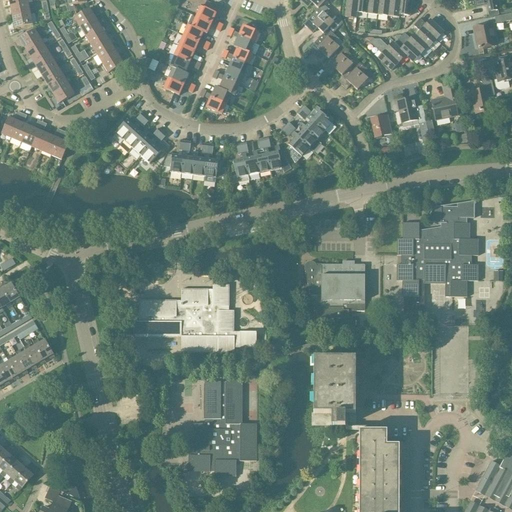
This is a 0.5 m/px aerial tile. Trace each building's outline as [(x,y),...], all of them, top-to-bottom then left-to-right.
[(323,4),(323,5),(327,0),(298,0),(307,8),(312,3),(318,9),(323,4)] [(356,19),(357,13),(358,1),(357,0),(353,0),(354,0),(351,0),(347,0),(345,18),(356,19)] [(357,0),(358,1),(357,13),(367,14),(368,0),(357,0)] [(368,0),(367,14),(378,16),(379,0),(368,0)] [(388,17),(389,0),(379,0),(378,16),(388,17)] [(399,18),(399,15),(400,0),(389,0),(388,17),(399,18)] [(400,0),(399,15),(410,16),(411,0),(400,0)] [(497,3),(496,0),(474,0),(476,8),(486,6),(488,13),(501,10),(499,3),(497,3)] [(12,18),(30,14),(28,4),(10,7),(12,18)] [(317,29),(323,34),(328,30),(334,23),(328,17),(332,13),(323,5),(323,4),(318,9),(303,25),(313,34),(317,29)] [(216,14),(201,7),(196,17),(212,24),(211,27),(217,29),(219,25),(213,22),(216,14)] [(80,28),(95,18),(89,9),(74,18),(80,28)] [(32,25),(30,14),(12,18),(15,29),(32,25)] [(505,15),(495,18),(496,24),(507,22),(505,15)] [(196,17),(192,27),(191,27),(203,33),(207,35),(211,27),(212,24),(196,17)] [(85,37),(101,27),(95,18),(80,28),(85,37)] [(420,19),(417,22),(436,41),(444,33),(430,20),(426,25),(420,19)] [(428,47),(428,48),(429,49),(436,41),(417,22),(414,26),(420,32),(416,36),(428,47)] [(52,32),(56,30),(52,23),(48,25),(52,32)] [(492,24),(473,28),(478,50),(497,46),(492,24)] [(188,26),(183,36),(199,43),(198,45),(204,48),(206,44),(200,41),(203,33),(191,27),(192,27),(188,26)] [(243,26),(240,34),(239,37),(254,44),(259,33),(243,26)] [(91,46),(106,37),(101,27),(85,37),(91,46)] [(60,30),(64,37),(68,35),(64,28),(60,30)] [(25,49),(40,39),(34,30),(19,39),(25,49)] [(60,37),(56,30),(52,32),(57,39),(60,37)] [(322,54),(328,59),(329,59),(339,48),(333,43),(337,38),(328,30),(323,34),(308,50),(318,59),(322,54)] [(232,36),(238,39),(234,47),(237,49),(238,48),(250,54),(250,53),(254,44),(239,37),(240,34),(233,32),(232,36)] [(416,36),(415,35),(410,39),(404,34),(401,37),(421,55),(428,48),(428,47),(416,36)] [(68,35),(64,37),(68,44),(72,42),(68,35)] [(183,36),(179,46),(194,53),(198,45),(199,43),(183,36)] [(97,55),(112,46),(106,37),(91,46),(97,55)] [(404,46),(400,50),(406,56),(405,56),(413,63),(421,55),(401,37),(398,40),(404,46)] [(25,49),(30,58),(46,49),(40,39),(25,49)] [(398,64),(374,40),(371,44),(382,54),(378,59),(391,71),(398,64)] [(400,50),(393,43),(388,48),(382,42),(374,40),(398,64),(405,56),(406,56),(400,50)] [(64,50),(67,48),(63,41),(59,43),(64,50)] [(71,49),(75,56),(79,53),(75,46),(71,49)] [(102,64),(118,55),(112,46),(97,55),(102,64)] [(179,46),(174,56),(190,63),(189,66),(195,68),(197,64),(191,61),(194,53),(179,46)] [(351,55),(341,46),(339,48),(329,59),(328,59),(321,67),(331,75),(336,70),(342,76),(353,65),(352,65),(346,59),(351,55)] [(72,56),(67,48),(64,50),(68,58),(72,56)] [(249,66),(253,55),(250,53),(250,54),(238,48),(237,49),(233,59),(249,66)] [(36,67),(52,58),(46,49),(30,58),(36,67)] [(79,53),(75,56),(80,63),(84,61),(79,53)] [(226,58),(232,61),(228,69),(244,76),(249,66),(233,59),(234,56),(228,54),(226,58)] [(124,65),(118,55),(102,64),(108,74),(124,65)] [(174,56),(169,67),(173,69),(173,68),(185,74),(185,73),(189,66),(190,63),(174,56)] [(495,81),(496,88),(498,90),(500,90),(509,88),(507,81),(511,79),(511,60),(511,57),(494,61),(498,80),(495,81)] [(42,76),(57,67),(52,58),(36,67),(42,76)] [(75,69),(79,66),(74,59),(71,62),(75,69)] [(366,70),(357,61),(352,65),(353,65),(342,76),(337,81),(346,90),(351,85),(357,91),(368,80),(362,74),(366,70)] [(83,67),(87,74),(91,72),(86,65),(83,67)] [(83,74),(79,66),(75,69),(79,76),(83,74)] [(63,76),(57,67),(42,76),(48,86),(63,76)] [(173,68),(173,69),(168,79),(184,86),(183,88),(189,90),(191,86),(185,83),(189,75),(185,73),(185,74),(173,68)] [(224,79),(239,86),(244,76),(228,69),(225,77),(224,79)] [(91,72),(87,74),(91,81),(95,79),(91,72)] [(217,78),(223,81),(219,89),(231,95),(235,96),(239,86),(224,79),(225,77),(219,74),(217,78)] [(478,91),(470,93),(475,115),(492,111),(489,97),(495,96),(492,82),(481,75),(478,81),(483,84),(478,91)] [(53,95),(69,85),(63,76),(48,86),(53,95)] [(90,85),(86,78),(82,80),(86,87),(90,85)] [(179,96),(183,88),(184,86),(168,79),(164,89),(179,96)] [(75,95),(69,85),(53,95),(59,104),(75,95)] [(86,87),(79,91),(82,97),(93,90),(90,85),(86,87)] [(445,99),(431,101),(436,121),(457,116),(454,103),(459,102),(456,85),(443,88),(445,99)] [(219,89),(216,87),(212,96),(211,98),(226,105),(231,95),(219,89)] [(210,100),(206,108),(222,115),(226,105),(211,98),(212,96),(206,93),(204,97),(210,100)] [(413,99),(397,103),(401,124),(418,120),(419,124),(426,123),(422,107),(416,109),(413,99)] [(304,106),(300,110),(308,117),(309,115),(311,113),(304,106)] [(311,113),(309,115),(313,119),(312,120),(325,132),(333,123),(332,123),(325,117),(320,112),(321,110),(317,107),(314,110),(311,113)] [(310,122),(305,127),(304,128),(317,141),(325,132),(312,120),(313,119),(309,115),(308,117),(300,110),(297,114),(304,121),(306,118),(310,122)] [(115,134),(124,141),(136,128),(137,129),(141,126),(139,124),(146,117),(142,113),(135,121),(138,123),(134,127),(127,120),(115,134)] [(388,116),(370,119),(374,139),(392,135),(388,116)] [(139,124),(141,126),(143,128),(150,120),(146,117),(139,124)] [(12,139),(19,122),(9,118),(1,135),(12,139)] [(12,139),(22,143),(29,127),(19,122),(12,139)] [(464,122),(454,125),(457,134),(466,132),(464,122)] [(288,123),(285,127),(292,134),(294,132),(296,130),(288,123)] [(304,128),(305,127),(301,123),(298,127),(302,130),(298,135),(296,137),(309,149),(314,153),(321,144),(317,141),(304,128)] [(22,143),(32,148),(39,131),(29,127),(22,143)] [(296,164),(309,149),(296,137),(298,135),(294,132),(292,134),(285,127),(281,131),(289,137),(291,135),(295,139),(288,145),(289,146),(287,149),(294,163),(296,164)] [(136,128),(124,141),(120,146),(128,154),(132,149),(144,136),(146,137),(149,133),(146,130),(143,134),(137,129),(136,128)] [(144,136),(132,149),(141,157),(153,143),(154,145),(158,141),(156,140),(163,132),(159,129),(152,136),(149,133),(146,137),(144,136)] [(49,135),(39,131),(32,148),(42,152),(49,135)] [(156,140),(158,141),(160,143),(167,136),(163,132),(156,140)] [(430,143),(428,134),(421,135),(423,145),(430,143)] [(51,156),(59,139),(49,135),(42,152),(51,156)] [(462,135),(459,139),(459,144),(468,144),(466,135),(462,135)] [(436,137),(433,143),(439,146),(442,140),(436,137)] [(69,144),(59,139),(51,156),(62,161),(69,144)] [(258,156),(256,156),(259,174),(271,172),(267,154),(269,154),(268,149),(266,149),(263,139),(258,141),(260,150),(256,151),(258,156)] [(170,173),(182,174),(184,157),(186,157),(187,152),(184,152),(186,142),(180,141),(179,151),(182,151),(182,156),(172,155),(172,156),(168,156),(165,161),(164,167),(171,168),(170,173)] [(159,150),(154,145),(153,143),(141,157),(149,165),(161,151),(163,153),(166,149),(163,146),(159,150)] [(204,159),(197,158),(195,158),(193,176),(204,177),(207,160),(209,160),(209,155),(207,155),(208,145),(203,144),(202,154),(205,154),(204,159)] [(249,181),(248,176),(244,159),(246,158),(245,154),(243,154),(241,144),(236,145),(238,155),(241,154),(242,159),(233,161),(236,176),(232,177),(234,185),(249,181)] [(267,154),(271,172),(282,169),(284,174),(291,169),(284,157),(279,158),(278,152),(280,151),(279,146),(274,147),(276,152),(269,154),(267,154)] [(256,156),(258,156),(256,151),(252,152),(253,157),(246,158),(244,159),(248,176),(259,174),(256,156)] [(195,158),(197,158),(198,153),(194,153),(193,158),(186,157),(184,157),(182,174),(193,176),(195,158)] [(207,160),(204,177),(216,179),(216,177),(223,178),(224,170),(222,170),(223,162),(220,161),(221,156),(216,155),(215,161),(209,160),(207,160)] [(444,206),(437,207),(436,208),(435,208),(433,209),(432,210),(432,211),(431,213),(430,214),(430,216),(430,217),(431,219),(432,220),(432,221),(433,222),(435,223),(436,224),(437,224),(438,224),(440,224),(440,228),(426,230),(426,233),(419,233),(419,224),(403,224),(402,240),(397,240),(397,256),(402,256),(402,265),(397,265),(397,282),(402,282),(402,298),(404,298),(404,314),(424,314),(424,285),(445,285),(445,298),(467,298),(467,282),(478,282),(478,265),(470,265),(470,256),(478,257),(478,240),(470,240),(470,224),(467,224),(467,219),(474,219),(474,217),(473,217),(473,203),(474,203),(474,202),(456,204),(456,205),(457,205),(457,207),(444,207),(444,206)] [(10,256),(2,261),(7,269),(14,264),(10,256)] [(321,265),(321,267),(317,267),(316,265),(315,264),(314,263),(312,262),(311,262),(309,263),(307,263),(306,264),(305,265),(304,267),(304,268),(304,270),(312,304),(322,327),(349,327),(349,312),(365,312),(365,305),(365,266),(354,265),(354,262),(343,262),(343,265),(321,265)] [(241,269),(231,270),(231,277),(233,277),(238,277),(241,277),(241,269)] [(10,303),(11,303),(15,301),(17,304),(22,301),(11,284),(6,287),(5,284),(0,286),(2,289),(10,303)] [(181,301),(139,301),(139,322),(134,322),(134,339),(181,339),(181,353),(235,353),(235,348),(257,348),(257,332),(240,332),(234,332),(234,311),(229,311),(229,285),(213,285),(213,290),(181,290),(181,301)] [(0,306),(1,309),(2,308),(6,306),(8,309),(13,307),(11,303),(10,303),(2,289),(0,290),(0,306)] [(21,320),(23,324),(32,319),(29,315),(21,320)] [(14,329),(23,324),(21,320),(12,325),(14,329)] [(33,322),(24,327),(26,331),(35,325),(33,322)] [(5,335),(14,329),(12,325),(3,331),(5,335)] [(17,336),(26,331),(24,327),(15,332),(17,336)] [(8,341),(17,336),(15,332),(6,338),(8,341)] [(0,346),(8,341),(6,338),(0,341),(0,346)] [(44,360),(49,357),(50,360),(55,358),(45,340),(40,343),(38,340),(33,343),(35,346),(36,346),(44,360)] [(35,365),(40,363),(41,365),(46,363),(44,360),(36,346),(35,346),(31,349),(29,345),(24,348),(26,351),(27,351),(35,365)] [(37,368),(35,365),(27,351),(26,351),(22,354),(20,350),(15,353),(17,357),(18,356),(26,371),(31,368),(32,371),(37,368)] [(18,356),(17,357),(13,359),(11,356),(6,358),(8,362),(9,362),(17,376),(22,373),(23,376),(28,373),(26,371),(18,356)] [(355,414),(356,359),(314,358),(314,425),(331,425),(331,427),(353,427),(353,414),(355,414)] [(0,362),(0,367),(8,381),(13,378),(14,381),(19,379),(17,376),(9,362),(8,362),(4,365),(2,361),(0,362)] [(0,386),(4,384),(6,387),(10,384),(8,381),(0,367),(0,386)] [(188,472),(214,473),(214,477),(236,477),(236,462),(257,462),(257,425),(242,425),(242,377),(226,377),(226,383),(205,382),(204,424),(193,424),(193,456),(188,456),(188,472)] [(398,511),(399,445),(387,445),(387,442),(387,438),(387,430),(385,430),(359,430),(359,511),(398,511)] [(511,444),(500,468),(490,463),(477,487),(511,505),(511,444)] [(0,466),(9,455),(5,452),(8,449),(4,446),(1,448),(2,448),(0,450),(0,466)] [(0,466),(0,469),(3,471),(0,474),(4,478),(7,475),(6,475),(17,462),(13,459),(15,456),(11,453),(9,455),(0,466)] [(6,475),(7,475),(10,478),(8,481),(12,485),(14,482),(14,481),(25,469),(21,465),(23,463),(19,459),(17,462),(6,475)] [(27,466),(25,469),(14,481),(14,482),(18,485),(16,488),(20,492),(33,476),(29,472),(31,470),(27,466)] [(76,488),(67,494),(80,499),(76,488)] [(66,511),(71,502),(48,493),(45,499),(55,503),(51,511),(43,508),(41,511),(66,511)] [(3,495),(0,498),(7,505),(10,502),(3,495)]
